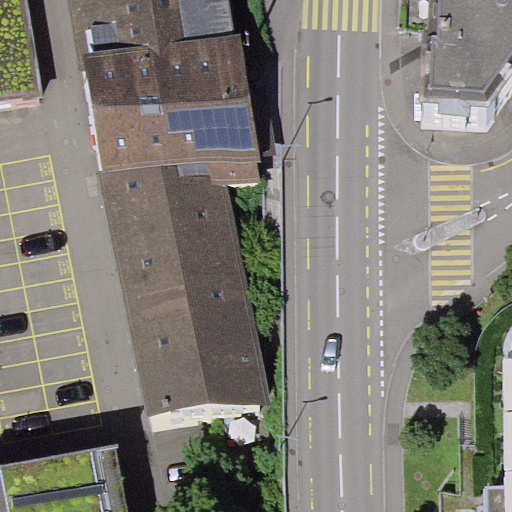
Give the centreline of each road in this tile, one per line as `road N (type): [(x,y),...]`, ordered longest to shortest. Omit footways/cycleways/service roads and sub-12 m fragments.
road 1 (residential): [(141,511),(44,0)]
road 2 (secondary): [(343,0),(333,258)]
road 3 (secondary): [(333,258),(343,511)]
road 4 (residential): [(333,258),(450,227),(511,196)]
